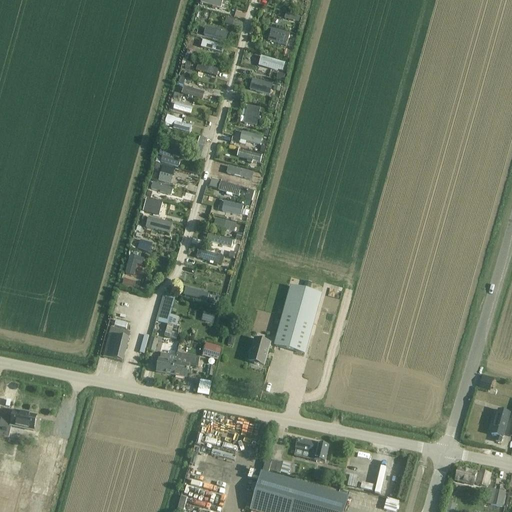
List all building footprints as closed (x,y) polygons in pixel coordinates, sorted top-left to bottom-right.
[(201,0),(201,3),(221,9),(223,0),(201,0)] [(286,48),(290,35),(271,30),(267,43),(286,48)] [(260,110),(248,107),(244,123),(256,126),(260,110)] [(176,155),(159,150),(155,163),(177,169),(179,161),(174,160),(176,155)] [(174,170),(162,167),(158,182),(170,186),(174,170)] [(161,204),(145,199),(141,213),(157,217),(161,204)] [(208,235),(207,242),(231,249),(233,242),(232,242),(208,235)] [(137,243),(136,249),(152,253),(154,247),(137,243)] [(199,251),(196,258),(216,264),(217,265),(218,262),(219,258),(219,257),(199,251)] [(218,281),(219,275),(202,271),(201,277),(218,281)] [(124,280),(122,288),(128,290),(133,291),(135,283),(130,282),(124,280)] [(305,282),(302,290),(309,292),(311,284),(305,282)] [(304,355),(320,297),(291,289),(275,347),(304,355)] [(164,294),(155,323),(167,326),(174,300),(175,297),(175,296),(164,294)] [(209,311),(205,323),(212,325),(216,312),(209,311)] [(116,322),(114,328),(125,330),(127,325),(127,324),(116,322)] [(166,331),(164,337),(170,339),(176,341),(177,335),(172,333),(173,327),(167,326),(166,331)] [(123,363),(128,340),(129,333),(116,330),(110,328),(108,335),(109,335),(103,358),(123,363)] [(157,340),(151,338),(147,351),(154,353),(157,340)] [(263,367),(269,345),(255,341),(249,363),(253,364),(254,366),(257,367),(259,365),(263,367)] [(210,345),(206,358),(218,361),(221,348),(210,345)] [(175,363),(177,356),(161,354),(160,360),(159,360),(157,374),(172,376),(175,363)] [(175,363),(172,376),(186,379),(188,367),(198,369),(200,358),(177,354),(177,356),(175,363)] [(500,444),(506,424),(509,415),(498,411),(495,420),(491,436),(496,438),(495,443),(500,444)] [(34,431),(36,417),(13,412),(12,418),(1,416),(0,421),(0,437),(8,439),(11,427),(34,431)] [(298,440),(295,450),(297,450),(310,453),(309,460),(325,464),(329,447),(298,440)] [(272,460),(271,464),(270,471),(271,471),(279,473),(279,472),(280,473),(282,463),(277,462),(277,461),(272,460)] [(268,475),(271,464),(265,462),(262,474),(268,475)] [(282,463),(280,473),(288,474),(290,465),(282,463)] [(480,475),(458,469),(455,482),(473,486),(473,485),(487,488),(490,476),(480,473),(480,475)] [(314,475),(313,480),(322,482),(323,478),(324,473),(315,471),(314,475)] [(343,511),(347,499),(268,476),(262,474),(250,511),(343,511)] [(494,492),(491,506),(500,508),(502,508),(504,494),(494,492)]
